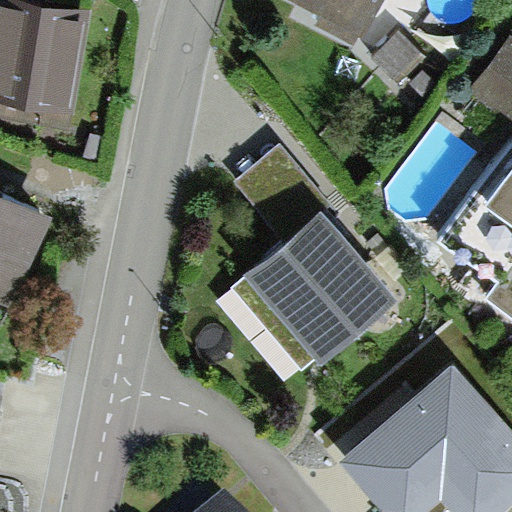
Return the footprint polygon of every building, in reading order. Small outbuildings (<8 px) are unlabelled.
[(0,0),(0,98),(70,108),(83,8),(23,0),(0,0)] [(296,0),(349,27),(362,0),(296,0)] [(391,77),(414,53),(394,34),(371,58),(391,77)] [(511,49),(478,94),(511,119),(511,49)] [(511,140),(438,237),(497,281),(488,293),(511,311),(511,140)] [(296,362),(383,292),(272,156),(243,179),(289,235),(231,282),(296,362)] [(0,297),(39,219),(0,199),(0,297)] [(511,454),(447,375),(349,455),(395,511),(416,511),(443,491),(460,511),(478,511),(511,484),(511,454)]
